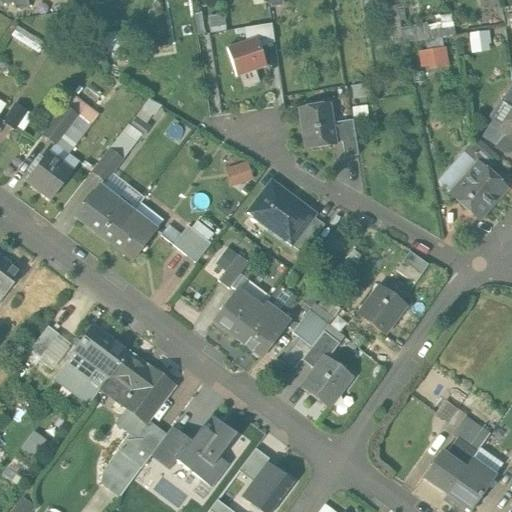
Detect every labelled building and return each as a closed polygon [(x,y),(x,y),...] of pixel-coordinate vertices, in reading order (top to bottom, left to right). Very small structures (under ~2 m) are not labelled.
[(10,0),(11,2),(12,10),(27,7),(25,0),(10,0)] [(271,24),(259,26),(261,37),(256,39),(259,48),(274,43),(271,24)] [(259,26),(243,28),(245,42),(256,39),(261,37),(259,26)] [(470,32),(471,52),(490,51),(489,31),(470,32)] [(245,42),(226,49),(236,77),(266,67),(259,48),(256,39),(245,42)] [(446,46),(418,50),(421,70),(448,66),(446,46)] [(511,84),(500,101),(511,108),(511,84)] [(511,108),(500,101),(489,119),(493,122),(484,137),(498,146),(497,148),(511,157),(511,108)] [(12,103),(0,121),(0,122),(12,130),(25,111),(12,103)] [(329,104),(297,109),(304,150),(335,145),(335,144),(332,123),(329,104)] [(77,117),(63,106),(56,115),(67,123),(70,126),(77,117)] [(56,115),(41,134),(52,142),(67,123),(56,115)] [(352,120),(332,123),(335,144),(341,143),(343,158),(357,156),(352,120)] [(127,126),(108,150),(120,159),(138,135),(127,126)] [(499,166),(472,142),(463,153),(476,164),(477,163),(491,175),(499,166)] [(120,159),(108,150),(91,172),(105,183),(122,160),(120,159)] [(47,153),(26,181),(50,200),(71,172),(47,153)] [(247,160),(226,168),(233,186),(254,178),(247,160)] [(491,175),(477,163),(476,164),(449,195),(478,220),(506,188),(491,175)] [(291,246),(315,216),(271,183),(248,214),(291,246)] [(98,187),(74,218),(109,244),(109,243),(110,244),(133,214),(98,187)] [(133,214),(110,244),(133,261),(156,231),(133,214)] [(209,244),(187,227),(172,246),(195,264),(209,244)] [(236,256),(227,249),(217,262),(227,269),(236,256)] [(428,265),(409,252),(395,271),(414,285),(428,265)] [(227,269),(217,281),(228,290),(230,288),(239,275),(248,264),(236,256),(227,269)] [(0,257),(0,302),(22,274),(0,257)] [(248,282),(239,275),(230,288),(237,293),(213,324),(237,341),(261,308),(240,292),(248,282)] [(269,298),(248,282),(240,292),(261,308),(269,298)] [(405,306),(379,287),(357,316),(383,335),(405,306)] [(261,308),(237,341),(260,359),(288,322),(281,318),(293,302),(276,289),(269,298),(261,308)] [(328,326),(309,311),(291,333),(310,348),(323,332),(328,326)] [(127,353),(93,327),(66,363),(100,389),(109,377),(127,353)] [(46,328),(31,349),(25,357),(35,366),(57,337),(46,328)] [(339,344),(323,332),(310,348),(301,360),(314,371),(324,359),(323,358),(324,357),(327,359),(339,344)] [(173,387),(127,353),(109,377),(130,392),(120,405),(140,420),(145,424),(146,423),(173,387)] [(327,359),(324,357),(323,358),(324,359),(314,371),(302,388),(301,387),(300,388),(327,408),(327,407),(326,406),(339,390),(340,391),(350,378),(350,379),(351,378),(327,359)] [(130,392),(109,377),(100,389),(100,390),(120,405),(130,392)] [(228,465),(218,458),(236,436),(210,416),(175,462),(200,481),(205,475),(215,482),(228,465)] [(489,434),(465,417),(451,436),(456,440),(476,454),(489,434)] [(140,420),(116,451),(117,451),(128,460),(152,427),(146,423),(145,424),(140,420)] [(152,427),(128,460),(140,468),(140,469),(164,437),(152,427)] [(21,447),(35,457),(47,440),(34,431),(21,447)] [(476,454),(456,440),(445,456),(464,469),(470,461),(470,462),(476,454)] [(117,451),(101,474),(99,483),(106,488),(118,473),(129,481),(130,482),(140,468),(128,460),(117,451)] [(445,456),(440,453),(423,478),(447,495),(464,470),(464,469),(445,456)] [(470,462),(470,461),(464,469),(464,470),(447,495),(469,511),(470,511),(494,479),(470,462)] [(266,463),(240,498),(259,511),(271,511),(293,483),(266,463)] [(129,481),(118,473),(106,488),(118,496),(129,481)]
